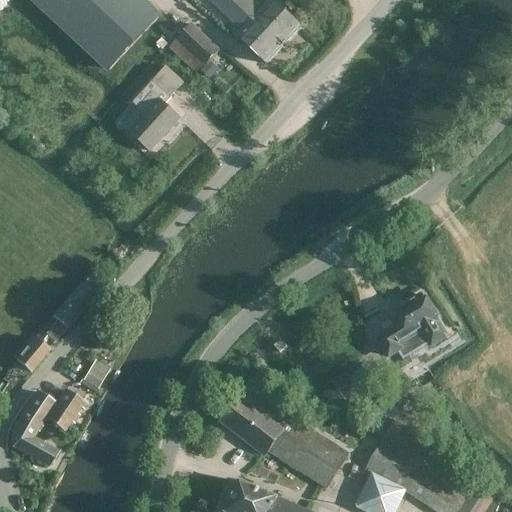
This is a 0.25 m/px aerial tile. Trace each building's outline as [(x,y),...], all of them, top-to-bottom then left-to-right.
[(71,0),(33,0),(54,19),(71,0)] [(196,0),(266,65),(301,28),(271,0),(266,6),(259,0),(196,0)] [(103,19),(81,43),(109,70),(132,46),(103,19)] [(196,74),(219,50),(191,25),(169,49),(196,74)] [(152,82),(170,98),(184,84),(166,68),(152,82)] [(123,127),(150,152),(179,120),(163,106),(170,98),(152,82),(132,104),(139,110),(123,127)] [(81,288),(79,287),(51,318),(56,323),(45,336),(54,344),(101,290),(88,279),(81,288)] [(392,314),(399,326),(408,340),(421,332),(431,347),(446,338),(435,319),(437,318),(423,295),(392,314)] [(34,371),(50,351),(38,342),(22,363),(34,371)] [(97,389),(109,371),(96,362),(84,380),(97,389)] [(349,408),(376,391),(359,365),(322,390),(335,410),(346,403),(349,408)] [(327,489),(348,455),(293,420),(296,416),(251,382),(219,423),(264,458),(268,453),(327,489)] [(33,438),(45,420),(46,420),(70,423),(83,404),(64,391),(55,405),(36,392),(11,430),(12,448),(48,468),(58,453),(33,438)] [(432,511),(458,511),(479,479),(429,448),(441,430),(411,410),(396,419),(364,471),(432,511)] [(307,511),(239,482),(225,511),(307,511)]
